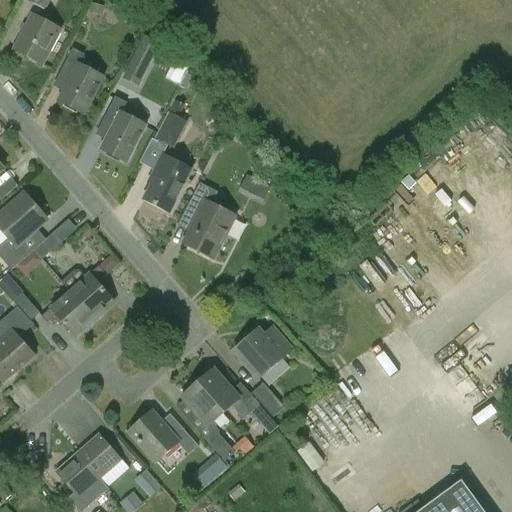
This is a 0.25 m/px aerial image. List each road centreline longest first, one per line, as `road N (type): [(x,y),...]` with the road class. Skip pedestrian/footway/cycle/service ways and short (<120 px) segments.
road 1 (residential): [(173,293),(0,96)]
road 2 (residential): [(98,359),(130,396),(204,332),(173,293)]
